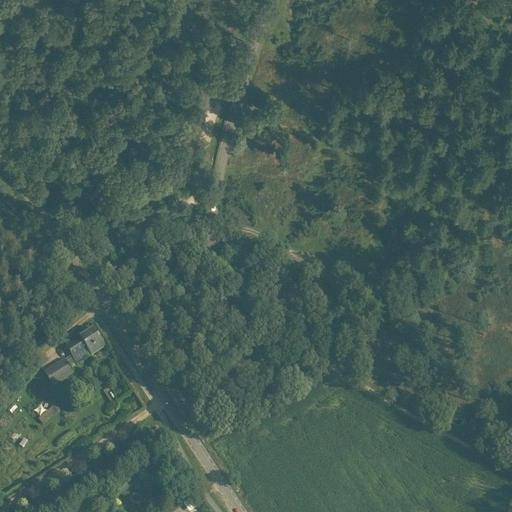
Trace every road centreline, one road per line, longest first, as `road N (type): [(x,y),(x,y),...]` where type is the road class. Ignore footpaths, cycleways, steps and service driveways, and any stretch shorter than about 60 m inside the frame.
road 1 (unclassified): [(165,397),(183,384),(222,155),(272,0)]
road 2 (track): [(511,456),(242,306),(199,292)]
road 3 (tertiary): [(165,397),(0,153)]
road 4 (track): [(155,405),(0,507)]
road 5 (tertiary): [(239,511),(165,397)]
